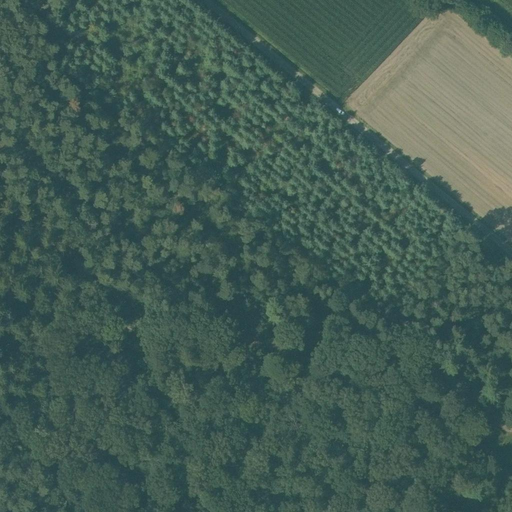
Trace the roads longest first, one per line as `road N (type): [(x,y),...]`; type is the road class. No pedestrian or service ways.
road 1 (track): [(0,338),(61,329),(320,336),(408,355),(511,430)]
road 2 (residential): [(205,0),(511,252)]
